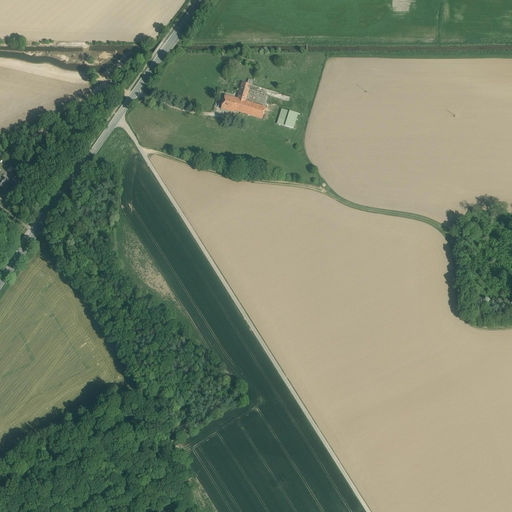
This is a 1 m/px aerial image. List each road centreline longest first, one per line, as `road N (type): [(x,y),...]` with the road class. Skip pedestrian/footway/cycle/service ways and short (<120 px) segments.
road 1 (track): [(117,116),(370,511)]
road 2 (secondary): [(0,288),(201,0)]
road 3 (track): [(141,145),(238,176),(326,189)]
